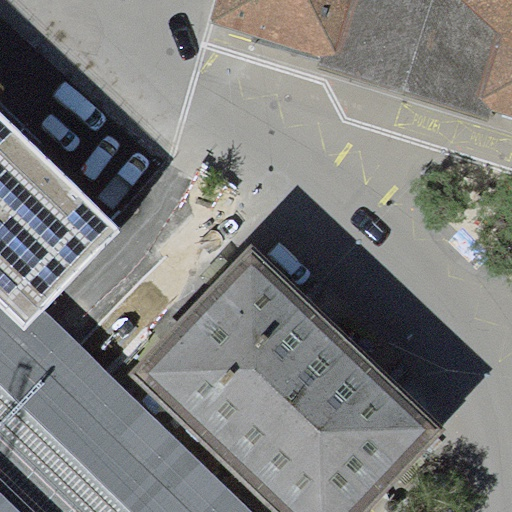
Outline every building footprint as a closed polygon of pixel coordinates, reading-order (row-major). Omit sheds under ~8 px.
[(511,0),(214,0),(209,18),(254,32),(251,41),(411,90),(490,114),(492,105),(511,110),(511,0)] [(44,310),(117,229),(82,195),(0,114),(0,306),(14,320),(24,330),(44,310)] [(130,374),(274,511),(364,511),(442,431),(344,337),(251,248),(130,374)] [(0,379),(136,511),(253,511),(88,350),(55,319),(44,310),(24,330),(14,320),(0,306),(0,379)] [(0,511),(18,511),(0,494),(0,511)]
